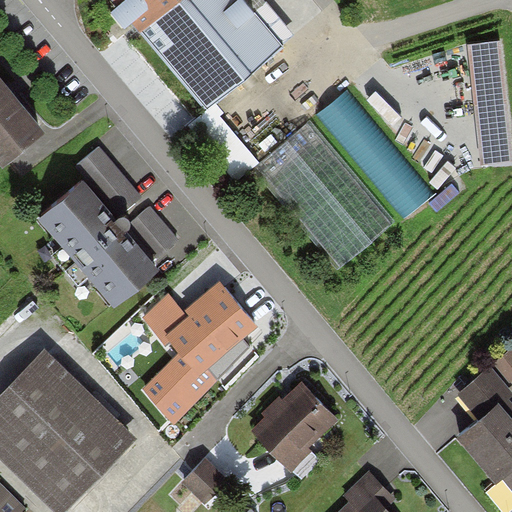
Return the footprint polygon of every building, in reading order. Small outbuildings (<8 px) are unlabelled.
[(112,0),(202,106),(277,43),(239,0),(112,0)] [(511,157),(505,40),(477,41),(484,160),(511,157)] [(0,84),(0,166),(40,134),(5,90),(0,84)] [(345,92),(316,116),(402,220),(430,195),(345,92)] [(309,127),(258,168),(340,269),(392,226),(309,127)] [(83,182),(38,221),(111,306),(153,270),(145,261),(174,236),(145,202),(128,217),(122,210),(139,196),(95,146),(70,168),(83,182)] [(190,307),(165,327),(199,368),(257,321),(219,274),(186,302),(190,307)] [(150,320),(126,340),(144,362),(168,342),(150,320)] [(0,448),(59,507),(136,431),(45,339),(0,383),(0,448)] [(511,348),(495,362),(510,382),(511,380),(511,348)] [(460,395),(480,420),(459,438),(496,484),(504,478),(511,487),(511,403),(510,401),(511,399),(511,393),(492,369),(460,395)] [(265,412),(252,424),(291,466),(311,448),(307,444),(338,415),(302,377),(284,394),(281,391),(262,409),(265,412)] [(206,453),(182,477),(205,499),(229,475),(206,453)] [(351,498),(335,511),(399,511),(389,501),(395,496),(371,470),(346,492),(351,498)] [(0,479),(0,511),(17,511),(25,505),(0,479)]
